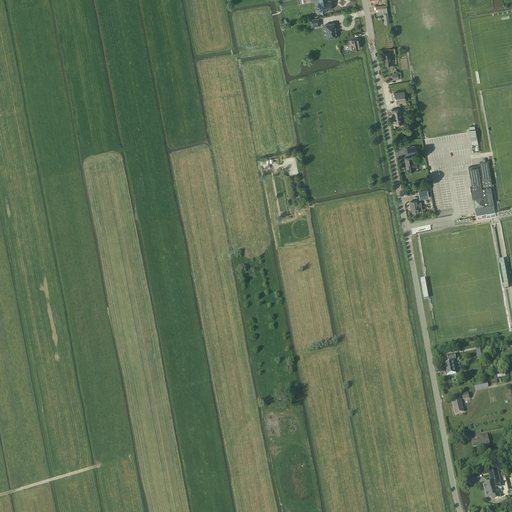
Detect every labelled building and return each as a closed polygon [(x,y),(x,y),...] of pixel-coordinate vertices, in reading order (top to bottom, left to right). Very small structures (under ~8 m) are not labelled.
[(325,10),(332,9),(330,1),(327,1),(327,0),(318,0),(318,3),(319,10),(317,10),(317,14),(320,13),(320,14),(326,13),(325,10)] [(375,7),(376,15),(383,14),(385,25),(389,24),(386,5),(375,7)] [(310,20),(312,27),(320,26),(319,19),(310,20)] [(334,23),(325,25),(328,39),(337,37),(334,23)] [(358,39),(350,40),(351,45),(352,50),(360,48),(358,39)] [(392,65),(391,58),(390,53),(382,55),(384,66),(392,65)] [(406,100),(404,91),(394,93),(395,102),(406,100)] [(403,123),(401,108),(391,110),(394,125),(403,123)] [(478,140),(476,129),(469,130),(471,141),(478,140)] [(416,167),(416,165),(415,160),(413,161),(412,158),(405,159),(407,172),(415,171),(414,167),(416,167)] [(488,161),(480,163),(482,178),(483,187),(492,186),(488,161)] [(495,211),(494,204),(491,187),(482,189),(478,166),(469,167),(472,188),(471,188),(473,199),(475,199),(477,213),(483,212),(484,214),(489,213),(489,212),(495,211)] [(421,203),(418,203),(417,200),(410,202),(412,213),(419,212),(419,211),(422,211),(421,203)] [(504,260),(499,261),(504,289),(509,288),(504,260)] [(423,299),(430,298),(426,278),(419,279),(423,299)] [(486,357),(484,348),(476,350),(478,359),(486,357)] [(455,355),(447,356),(448,363),(445,364),(447,375),(456,374),(453,362),(454,362),(454,359),(456,359),(455,355)] [(475,390),(489,388),(487,382),(474,384),(475,390)] [(464,412),(461,400),(452,402),(455,414),(464,412)] [(487,434),(481,435),(482,439),(472,441),(473,447),(484,445),(485,452),(490,451),(487,434)] [(502,488),(497,472),(497,471),(489,473),(488,473),(491,483),(483,485),(483,486),(484,490),(485,493),(485,494),(486,497),(487,498),(491,497),(491,500),(501,497),(499,488),(502,488)]
